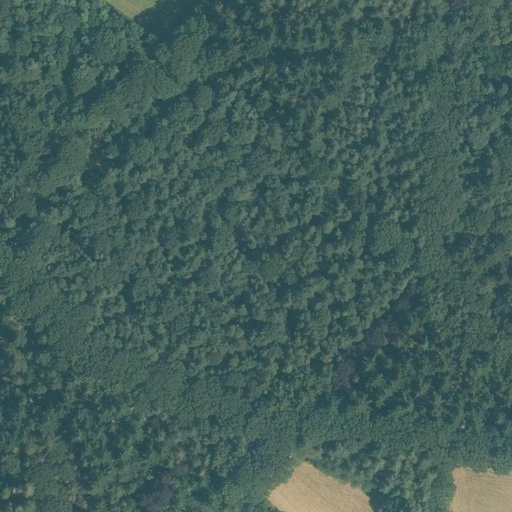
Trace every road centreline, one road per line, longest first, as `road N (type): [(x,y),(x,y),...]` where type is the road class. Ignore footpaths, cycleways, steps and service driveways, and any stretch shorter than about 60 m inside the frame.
road 1 (track): [(294,422),(429,281),(432,263),(194,61),(0,227)]
road 2 (track): [(294,422),(117,369),(0,260)]
road 3 (track): [(294,422),(430,432)]
road 4 (track): [(210,511),(294,422)]
